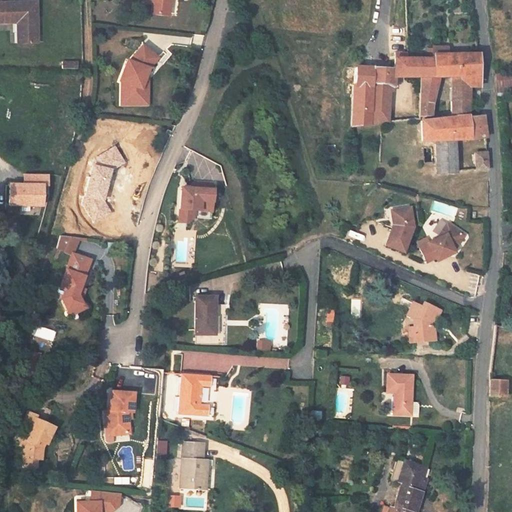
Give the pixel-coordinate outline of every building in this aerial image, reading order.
[(161,0),(145,0),(144,13),(160,14),(161,0)] [(36,10),(36,5),(0,3),(0,22),(14,23),(19,23),(18,44),(34,45),(36,10)] [(478,81),(477,55),(477,51),(439,51),(438,41),(427,42),(427,54),(427,77),(450,76),(451,113),(467,112),(466,98),(466,89),(469,89),(471,88),(473,87),(474,86),(475,84),(476,82),(477,82),(478,81)] [(138,89),(145,73),(145,71),(155,59),(139,47),(126,64),(124,63),(116,83),(118,84),(118,104),(138,102),(138,89)] [(388,88),(390,87),(390,78),(414,77),(427,77),(427,54),(404,54),(404,49),(400,50),(395,47),(388,48),(389,65),(377,65),(352,65),(351,79),(347,80),(346,84),(348,84),(350,84),(349,107),(367,108),(367,112),(364,113),(363,114),(362,116),(362,121),(380,120),(388,119),(388,88)] [(511,89),(511,72),(495,73),(494,89),(511,89)] [(145,108),(145,73),(138,89),(138,102),(118,104),(118,110),(145,108)] [(429,114),(427,77),(414,77),(416,115),(429,114)] [(482,134),(480,114),(478,97),(466,98),(467,112),(451,113),(451,115),(449,115),(449,113),(442,114),(442,116),(418,119),(419,139),(433,138),(437,167),(453,166),(453,168),(459,167),(459,160),(452,160),(450,137),(482,134)] [(95,164),(86,198),(82,203),(94,223),(111,212),(104,201),(113,170),(125,162),(115,146),(93,159),(95,164)] [(486,165),(484,146),(472,147),(473,166),(486,165)] [(38,208),(39,189),(44,189),(44,178),(21,177),(21,188),(6,188),(6,208),(38,208)] [(186,179),(186,184),(176,184),(174,218),(181,218),(188,213),(205,214),(207,180),(186,179)] [(394,208),(396,217),(393,224),(386,244),(405,250),(414,225),(410,206),(394,208)] [(446,232),(451,224),(447,221),(437,236),(446,232)] [(450,252),(449,250),(454,247),(454,248),(464,232),(451,224),(446,232),(437,236),(420,246),(427,260),(436,256),(437,259),(450,252)] [(56,248),(71,254),(77,238),(58,236),(56,248)] [(78,289),(87,261),(71,254),(58,289),(63,291),(60,299),(66,312),(80,306),(76,296),(78,289)] [(86,309),(81,298),(84,291),(78,289),(76,296),(80,306),(66,312),(68,318),(86,309)] [(211,293),(191,293),(192,330),(211,331),(211,293)] [(424,319),(425,316),(429,316),(435,303),(420,297),(418,301),(409,297),(403,312),(412,316),(411,319),(407,320),(409,337),(425,336),(424,329),(429,328),(428,321),(424,319)] [(137,383),(139,367),(128,366),(126,382),(137,383)] [(198,398),(199,380),(209,381),(209,370),(179,369),(177,409),(207,410),(208,398),(198,398)] [(411,414),(413,376),(388,374),(387,391),(395,392),(394,413),(411,414)] [(505,396),(505,379),(490,379),(492,389),(490,396),(505,396)] [(133,408),(133,389),(110,387),(110,412),(105,413),(106,421),(112,421),(113,431),(130,430),(127,407),(133,408)] [(47,442),(55,424),(35,415),(37,412),(28,407),(22,419),(30,422),(23,436),(26,438),(25,441),(22,441),(21,460),(24,463),(36,464),(37,454),(42,455),(43,445),(45,441),(47,442)] [(205,449),(180,448),(180,480),(204,480),(205,449)] [(45,465),(46,455),(42,455),(37,454),(36,464),(45,465)] [(400,480),(406,460),(399,458),(393,478),(400,480)] [(422,499),(427,483),(424,482),(428,467),(406,460),(400,480),(403,482),(399,496),(422,499)] [(101,511),(101,505),(109,506),(118,499),(119,488),(91,485),(91,496),(77,497),(77,511),(101,511)] [(165,494),(164,507),(179,507),(180,495),(165,494)] [(418,511),(422,499),(399,496),(396,507),(392,506),(390,511),(418,511)]
